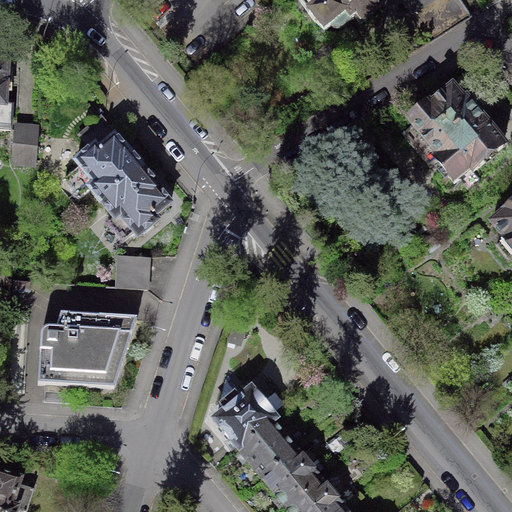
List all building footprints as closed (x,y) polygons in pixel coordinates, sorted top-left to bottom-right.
[(303,8),(324,33),(332,26),(333,27),(333,28),(334,28),(335,28),(336,28),(337,29),(338,29),(339,28),(340,28),(341,28),(341,27),(342,27),(355,17),(360,24),(380,8),(374,1),(374,0),(399,0),(411,14),(416,10),(435,38),(469,17),(455,0),(287,0),(298,12),(303,8)] [(0,129),(10,130),(12,107),(4,107),(7,67),(0,66),(0,129)] [(430,108),(410,124),(414,129),(404,136),(430,167),(436,162),(454,183),(471,170),(473,172),(503,147),(466,103),(464,105),(454,93),(450,93),(435,106),(431,109),(430,108)] [(79,136),(91,151),(96,147),(99,151),(115,138),(116,137),(108,128),(100,118),(79,136)] [(19,131),(16,164),(35,165),(38,133),(28,132),(19,131)] [(102,205),(143,171),(134,160),(125,149),(124,150),(115,138),(99,151),(96,147),(91,151),(76,164),(80,169),(64,183),(66,186),(66,188),(74,197),(76,197),(79,201),(90,191),(102,205)] [(152,182),(143,171),(102,205),(114,219),(108,224),(123,242),(134,233),(138,239),(158,222),(154,218),(170,205),(161,194),(161,193),(152,182)] [(511,248),(511,207),(492,224),(511,248)] [(119,258),(117,288),(147,290),(148,275),(149,260),(119,258)] [(41,338),(38,385),(54,386),(114,390),(137,320),(61,315),(56,330),(50,329),(49,329),(47,330),(46,330),(45,331),(44,331),(43,332),(42,333),(41,335),(41,336),(41,338)] [(238,450),(275,420),(251,391),(241,400),(226,382),(218,404),(225,413),(215,422),(233,444),(238,450)] [(262,479),(295,452),(272,424),(276,421),(275,420),(238,450),(244,457),(262,479)] [(286,508),(319,481),(295,452),(262,479),(281,502),(286,508)] [(0,511),(16,511),(17,511),(20,511),(26,511),(33,491),(19,487),(21,480),(0,473),(0,511)] [(340,511),(343,510),(319,481),(286,508),(289,511),(340,511)]
